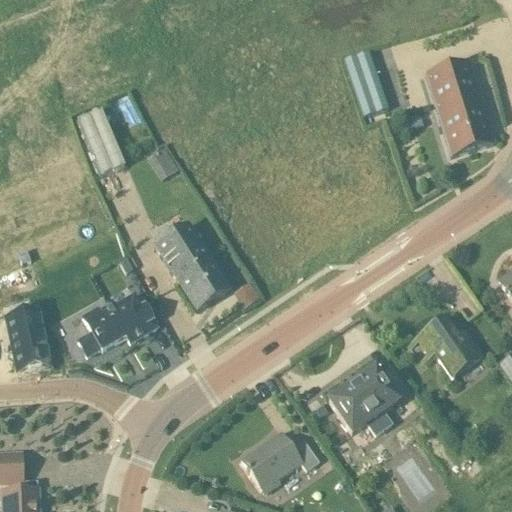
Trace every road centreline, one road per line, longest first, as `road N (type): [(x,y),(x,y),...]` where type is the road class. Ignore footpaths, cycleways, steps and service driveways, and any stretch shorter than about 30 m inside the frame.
road 1 (tertiary): [(162,426),(511,179)]
road 2 (unknown): [(244,365),(348,511)]
road 3 (unclassified): [(0,391),(77,387),(162,426)]
